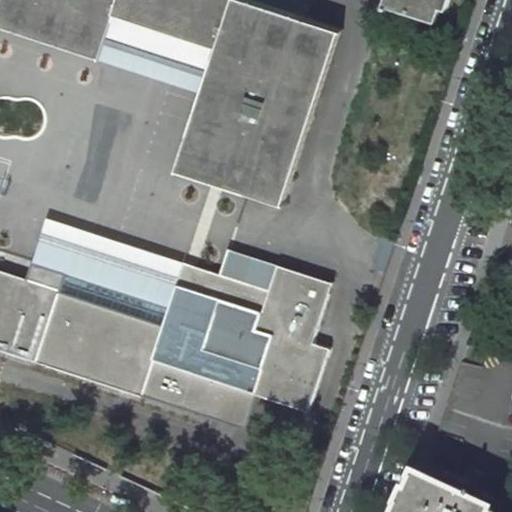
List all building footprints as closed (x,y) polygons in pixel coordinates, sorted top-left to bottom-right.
[(0,0),(0,23),(100,57),(118,3),(221,37),(179,168),(213,179),(225,183),(284,202),(342,29),(254,0),(0,0)] [(407,9),(383,0),(378,15),(402,23),(407,9)] [(436,19),(442,0),(383,0),(407,9),(436,19)] [(213,179),(185,261),(197,265),(225,183),(213,179)] [(0,347),(143,394),(155,358),(311,409),(332,347),(315,341),(335,281),(280,263),(272,289),(197,265),(185,261),(165,323),(0,268),(0,347)] [(474,472),(511,490),(511,356),(468,342),(438,434),(461,441),(474,472)] [(423,481),(420,487),(423,488),(416,502),(418,503),(413,511),(489,511),(477,506),(478,503),(466,497),(464,500),(423,481)]
